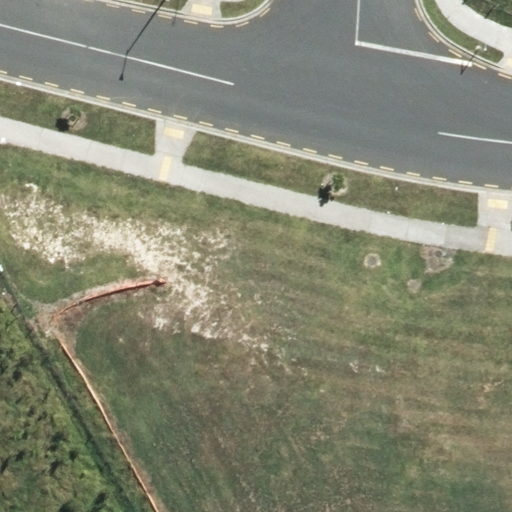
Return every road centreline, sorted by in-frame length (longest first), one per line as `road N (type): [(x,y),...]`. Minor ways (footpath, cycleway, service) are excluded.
road 1 (residential): [(0,16),(363,111)]
road 2 (residential): [(363,111),(511,135)]
